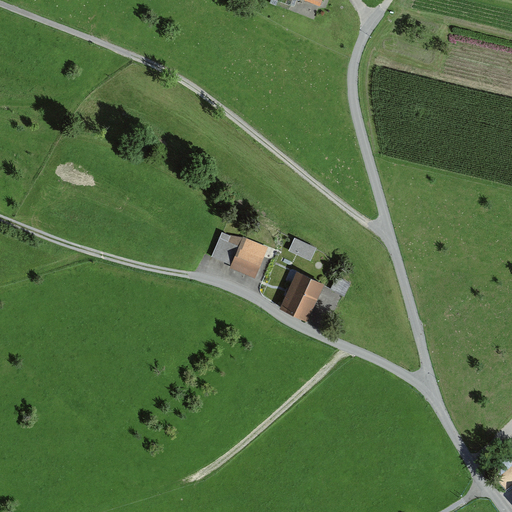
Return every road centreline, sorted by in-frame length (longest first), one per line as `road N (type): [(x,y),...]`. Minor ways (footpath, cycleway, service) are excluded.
road 1 (unclassified): [(372,23),(353,67),(355,111),(440,410),(506,511)]
road 2 (track): [(430,380),(254,298),(0,218)]
road 3 (track): [(390,231),(373,230),(175,75),(0,0)]
road 4 (track): [(198,472),(350,348)]
